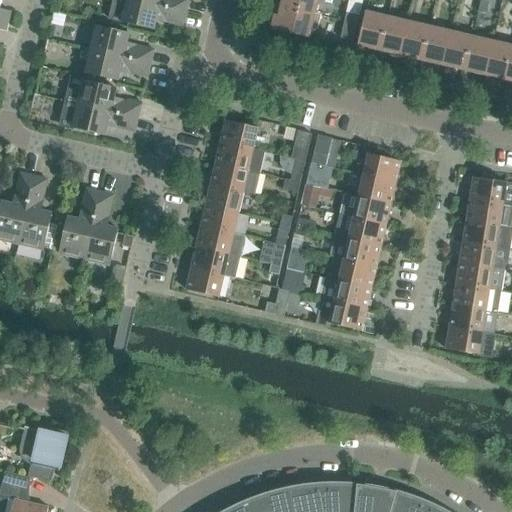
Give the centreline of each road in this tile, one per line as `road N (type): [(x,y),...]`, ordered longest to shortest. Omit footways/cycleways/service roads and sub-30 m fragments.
road 1 (residential): [(184,504),(262,467),(362,453),(426,468),(501,511)]
road 2 (residential): [(511,147),(247,84),(226,65)]
road 3 (residential): [(0,393),(101,418),(184,504)]
road 4 (residential): [(157,176),(0,141)]
road 5 (residential): [(0,141),(30,0)]
road 6 (residential): [(157,176),(182,90),(226,65)]
